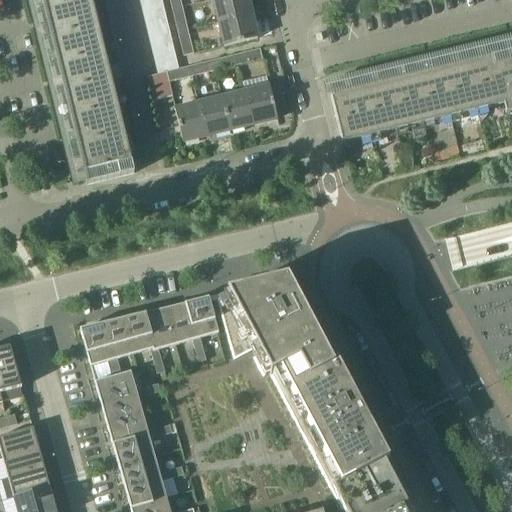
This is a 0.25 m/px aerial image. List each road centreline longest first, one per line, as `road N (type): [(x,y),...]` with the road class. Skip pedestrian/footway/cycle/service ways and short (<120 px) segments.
road 1 (residential): [(22,223),(322,149),(288,10)]
road 2 (residential): [(343,250),(319,232),(272,231),(22,293)]
road 3 (residential): [(511,489),(410,300),(394,253),(371,240),(343,250)]
road 4 (residential): [(343,250),(333,269),(339,291),(359,313),(466,511)]
road 5 (residential): [(22,293),(83,511)]
